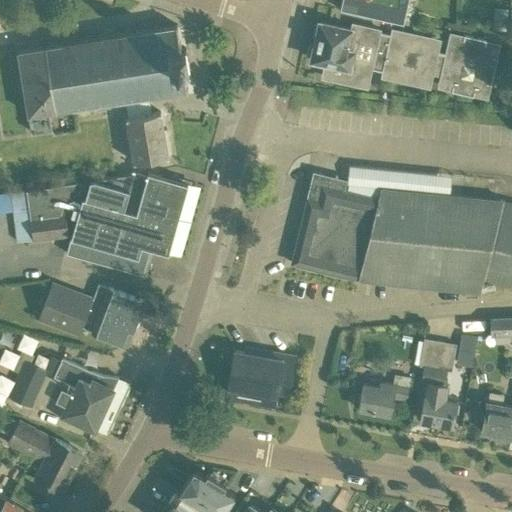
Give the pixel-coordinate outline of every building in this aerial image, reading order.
[(408,0),(341,0),(340,10),(403,24),(408,0)] [(507,31),(509,8),(494,7),(492,29),(507,31)] [(350,28),(319,21),(312,49),(310,59),(328,63),(325,75),(337,77),(336,78),(353,82),(353,81),(364,83),(368,67),(385,71),(384,74),(395,76),(394,77),(417,82),(417,81),(427,84),(429,74),(443,77),(442,84),(452,87),(451,91),(473,96),(474,92),(485,94),(487,84),(491,85),(497,57),(493,56),(495,46),(485,44),(486,39),(464,34),(463,39),(452,36),(448,55),(435,52),(437,42),(427,40),(427,39),(404,34),(394,32),(393,36),(377,32),(377,28),(351,22),(350,28)] [(126,106),(127,116),(151,113),(149,95),(187,89),(185,73),(186,73),(185,66),(189,66),(186,47),(182,48),(181,41),(180,41),(177,25),(19,51),(32,132),(51,129),(48,111),(84,105),(85,111),(90,110),(91,112),(94,112),(94,109),(96,109),(97,111),(126,106)] [(151,113),(127,116),(126,117),(133,162),(168,156),(161,111),(151,113)] [(185,182),(148,171),(146,176),(137,173),(26,190),(32,229),(33,239),(67,234),(64,213),(78,211),(66,252),(139,273),(147,243),(166,248),(185,182)] [(378,198),(322,184),(318,200),(307,197),(291,262),(357,279),(479,291),(483,277),(511,284),(511,202),(500,199),(381,187),(378,198)] [(32,229),(15,231),(17,241),(33,239),(32,229)] [(63,240),(45,241),(47,261),(64,260),(63,240)] [(93,295),(52,280),(37,320),(78,336),(81,326),(127,344),(143,300),(98,283),(93,295)] [(490,334),(511,333),(511,315),(490,316),(490,334)] [(472,366),(476,335),(460,333),(456,364),(472,366)] [(434,383),(440,341),(425,338),(420,365),(424,366),(421,381),(427,382),(434,383)] [(434,383),(427,382),(420,420),(452,425),(456,400),(444,398),(447,384),(444,384),(446,369),(450,370),(455,344),(440,341),(434,383)] [(288,394),(294,364),(282,362),(283,358),(234,350),(225,397),(274,405),(276,392),(288,394)] [(61,359),(51,355),(46,368),(44,372),(46,373),(59,379),(47,406),(95,428),(107,433),(131,382),(118,376),(104,374),(86,367),(62,356),(61,359)] [(32,407),(35,401),(33,400),(46,373),(44,372),(46,368),(24,358),(7,396),(32,407)] [(405,399),(409,377),(395,375),(394,384),(380,381),(379,386),(363,383),(358,409),(389,414),(392,397),(405,399)] [(510,436),(511,422),(511,405),(502,403),(503,394),(490,391),(488,401),(486,400),(481,431),(510,436)] [(19,422),(0,412),(0,429),(12,436),(9,442),(43,460),(35,476),(62,490),(82,453),(20,420),(19,422)] [(225,483),(207,471),(204,475),(199,471),(190,473),(165,511),(222,511),(234,494),(223,486),(225,483)] [(27,511),(0,496),(0,511),(27,511)] [(263,511),(249,503),(243,511),(263,511)]
